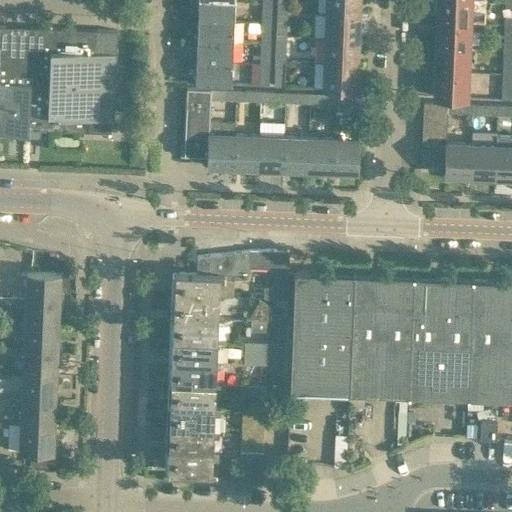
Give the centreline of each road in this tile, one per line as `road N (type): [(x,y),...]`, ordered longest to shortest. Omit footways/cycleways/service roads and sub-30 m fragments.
road 1 (unclassified): [(106,501),(340,508),(395,491)]
road 2 (tertiary): [(106,501),(113,213)]
road 3 (tertiary): [(385,223),(113,213)]
road 4 (residential): [(385,223),(393,0)]
road 5 (tertiary): [(511,228),(385,223)]
